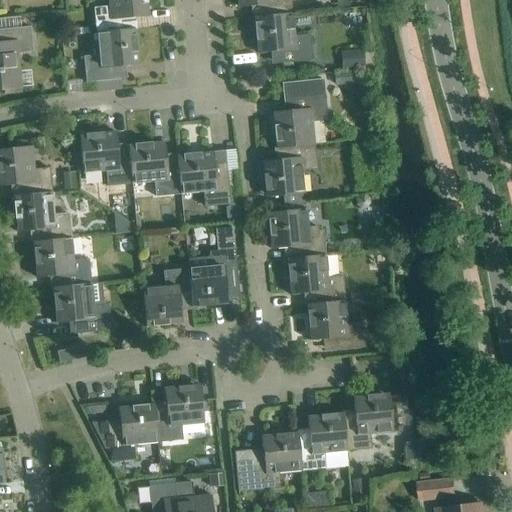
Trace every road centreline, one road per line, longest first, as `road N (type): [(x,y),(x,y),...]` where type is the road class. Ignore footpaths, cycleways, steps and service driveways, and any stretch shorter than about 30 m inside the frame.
road 1 (tertiary): [(511,346),(436,0)]
road 2 (residential): [(17,390),(109,362),(229,351)]
road 3 (residential): [(0,118),(198,91)]
road 4 (residential): [(265,338),(282,365),(271,392),(240,394),(220,367),(229,351)]
road 5 (residential): [(35,511),(33,452),(17,390)]
